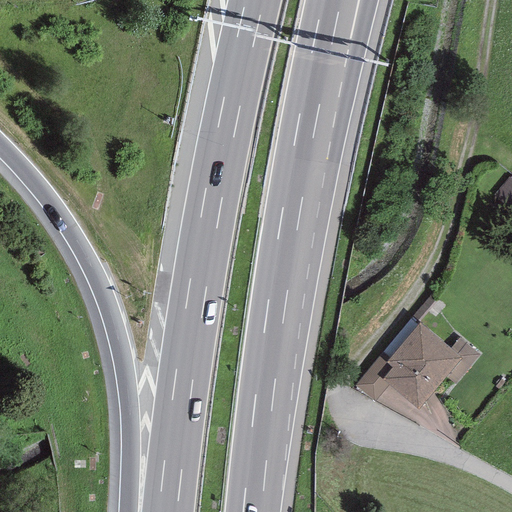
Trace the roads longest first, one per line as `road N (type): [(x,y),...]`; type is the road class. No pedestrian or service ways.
road 1 (motorway): [(254,0),(209,215),(166,511)]
road 2 (track): [(491,0),(449,220),(428,272),(344,372),(339,402)]
road 3 (motorway): [(0,145),(72,232),(104,298),(128,400),(131,511)]
road 4 (motorway): [(251,511),(289,218)]
road 5 (motorway): [(289,218),(368,0)]
road 6 (motorway): [(289,218),(331,0)]
road 7 (residential): [(511,489),(339,402)]
